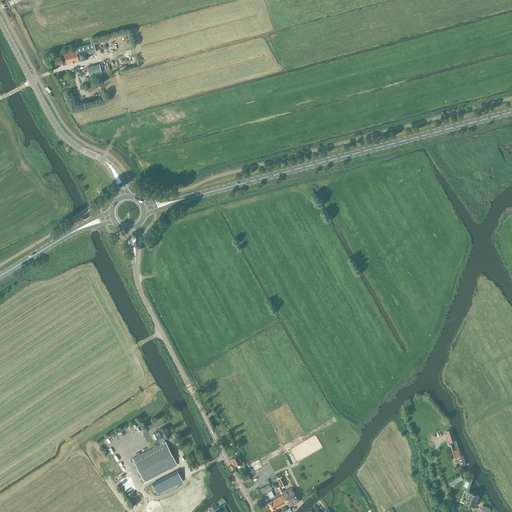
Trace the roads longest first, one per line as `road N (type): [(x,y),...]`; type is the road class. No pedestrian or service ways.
road 1 (primary): [(144,209),(511,112)]
road 2 (tertiary): [(254,511),(146,308),(131,228)]
road 3 (tertiary): [(123,197),(111,167),(57,129),(0,22)]
road 4 (track): [(0,440),(159,332)]
road 5 (primary): [(0,276),(112,216)]
